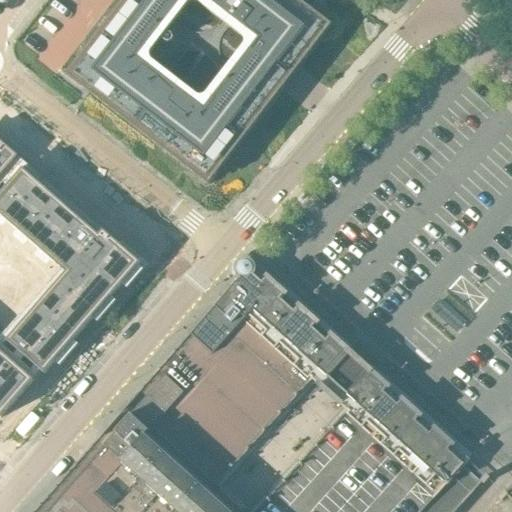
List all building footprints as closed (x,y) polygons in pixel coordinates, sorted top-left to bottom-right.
[(125,0),(66,76),(208,185),(331,27),(296,0),(125,0)] [(0,180),(17,161),(0,146),(0,180)] [(22,174),(0,198),(0,221),(65,278),(5,345),(43,378),(139,268),(102,236),(97,241),(22,174)] [(456,511),(482,483),(484,485),(490,479),(387,386),(333,338),(252,264),(250,263),(248,262),(246,262),(244,262),(242,263),(240,264),(240,265),(239,266),(238,268),(238,270),(238,271),(238,272),(239,274),(240,275),(241,276),(34,511),(456,511)] [(0,356),(0,420),(32,385),(0,356)] [(511,501),(511,495),(510,498),(505,493),(499,499),(502,502),(507,497),(511,501)]
